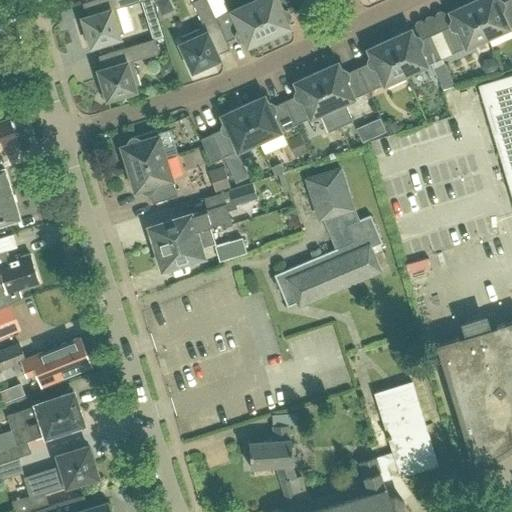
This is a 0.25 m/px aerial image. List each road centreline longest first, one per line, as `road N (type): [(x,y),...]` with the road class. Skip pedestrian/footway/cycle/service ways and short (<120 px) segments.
road 1 (unclassified): [(175,511),(60,138)]
road 2 (residential): [(60,138),(194,94),(408,0)]
road 3 (unclassified): [(60,138),(17,0)]
